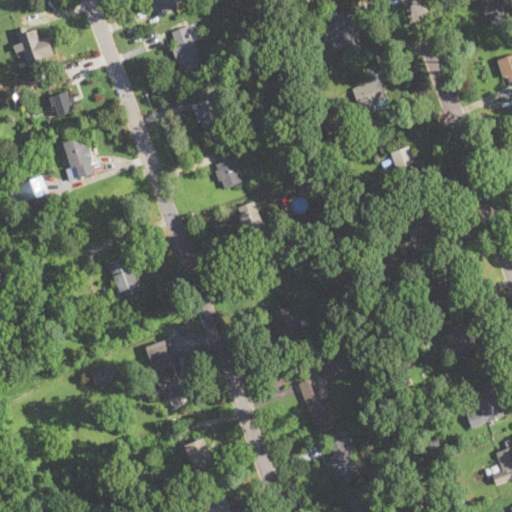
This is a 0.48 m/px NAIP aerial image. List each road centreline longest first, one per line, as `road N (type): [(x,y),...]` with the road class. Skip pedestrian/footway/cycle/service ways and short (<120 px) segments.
road 1 (residential): [(284,511),(89,0)]
road 2 (residential): [(411,0),(511,269)]
